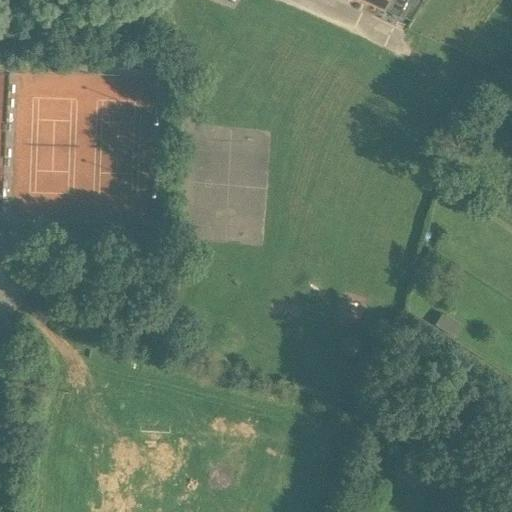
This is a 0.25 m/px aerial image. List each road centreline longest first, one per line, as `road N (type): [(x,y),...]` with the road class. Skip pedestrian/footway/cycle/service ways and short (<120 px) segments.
road 1 (unclassified): [(445,107),(452,82),(430,67),(288,0)]
road 2 (unclassified): [(0,431),(9,288)]
